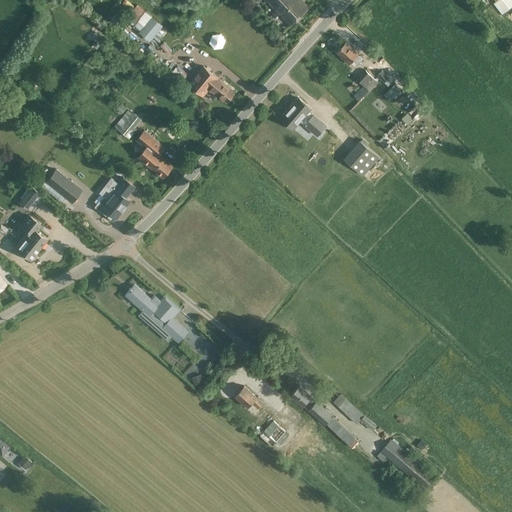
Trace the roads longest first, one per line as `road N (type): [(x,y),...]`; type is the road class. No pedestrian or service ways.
road 1 (unclassified): [(346,0),(158,213),(121,244)]
road 2 (residential): [(377,450),(121,244)]
road 3 (unclassified): [(121,244),(0,318)]
